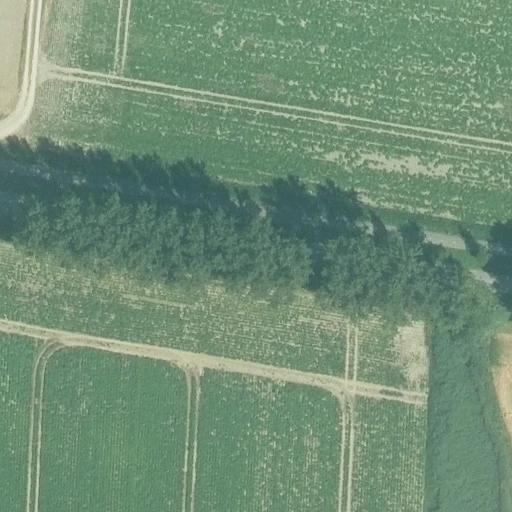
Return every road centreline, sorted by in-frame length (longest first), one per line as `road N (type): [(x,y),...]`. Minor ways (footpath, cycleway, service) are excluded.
road 1 (tertiary): [(0,201),(511,287)]
road 2 (track): [(0,134),(19,119),(30,0)]
